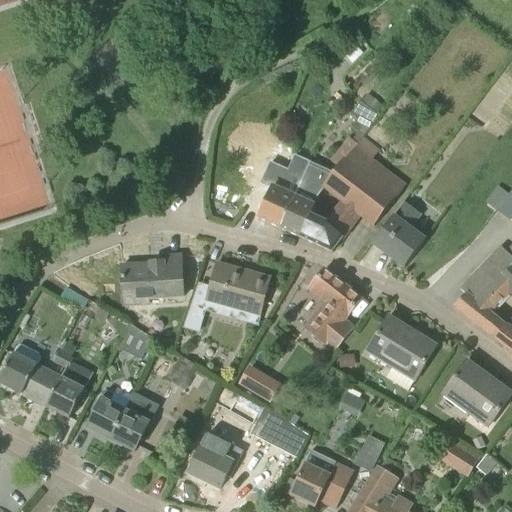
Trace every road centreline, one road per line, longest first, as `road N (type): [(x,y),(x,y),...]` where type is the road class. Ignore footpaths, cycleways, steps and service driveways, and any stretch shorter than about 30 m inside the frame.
road 1 (residential): [(511,366),(405,293),(184,223)]
road 2 (residential): [(184,223),(210,113),(225,86),(326,36)]
road 3 (residential): [(0,335),(47,264),(139,228),(184,223)]
road 4 (residential): [(141,511),(0,440)]
